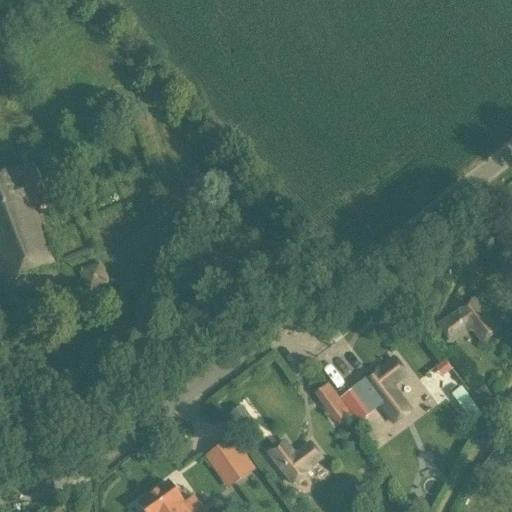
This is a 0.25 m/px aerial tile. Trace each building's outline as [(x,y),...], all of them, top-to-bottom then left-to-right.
[(21,177),(18,171),(0,177),(0,273),(4,283),(54,264),(32,206),(48,201),(44,191),(51,188),(49,182),(44,184),(37,171),(21,177)] [(78,274),(88,296),(110,285),(100,264),(78,274)] [(436,326),(451,346),(471,331),(482,345),(500,331),(482,308),(487,304),(479,294),(436,326)] [(0,328),(12,349),(31,338),(19,318),(0,328)] [(117,358),(128,343),(111,330),(100,345),(117,358)] [(364,381),(340,400),(340,401),(350,414),(358,425),(379,409),(392,426),(412,411),(395,388),(408,378),(393,358),(378,369),(377,368),(363,379),(364,381)] [(444,362),(434,369),(441,378),(451,371),(444,362)] [(336,425),(350,414),(340,401),(340,400),(329,385),(314,396),(336,425)] [(474,394),(481,405),(492,398),(485,387),(474,394)] [(254,431),(240,413),(230,420),(243,439),(254,431)] [(232,438),(205,457),(228,488),(255,469),(232,438)] [(265,455),(290,487),(305,476),(305,475),(323,461),(311,443),(295,454),(286,441),(265,455)] [(187,511),(182,504),(183,503),(169,484),(139,505),(143,511),(187,511)] [(431,511),(423,498),(413,505),(416,511),(431,511)]
